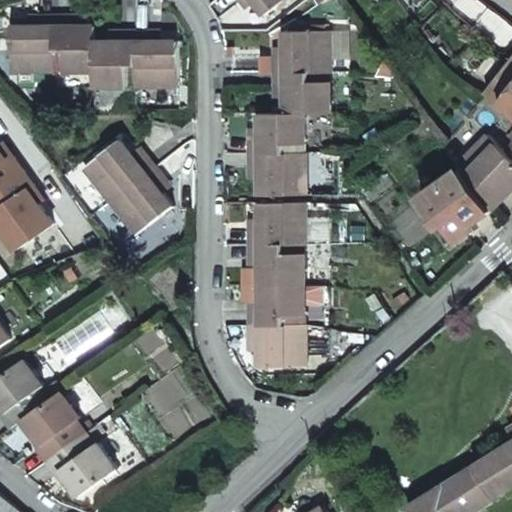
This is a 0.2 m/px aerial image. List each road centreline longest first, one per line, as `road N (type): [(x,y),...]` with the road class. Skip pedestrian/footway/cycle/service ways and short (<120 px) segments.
road 1 (residential): [(187,0),(198,9),(209,46),(211,350),(280,446)]
road 2 (tertiary): [(280,446),(511,232)]
